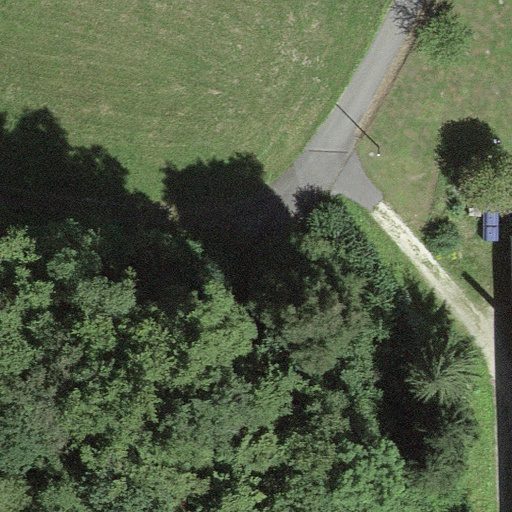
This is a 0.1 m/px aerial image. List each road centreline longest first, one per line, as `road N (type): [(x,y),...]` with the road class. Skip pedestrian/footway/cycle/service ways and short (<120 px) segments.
road 1 (residential): [(241,327),(405,0)]
road 2 (track): [(330,150),(501,357),(511,434)]
road 3 (track): [(0,223),(98,248),(241,327)]
road 4 (residential): [(241,327),(171,511)]
